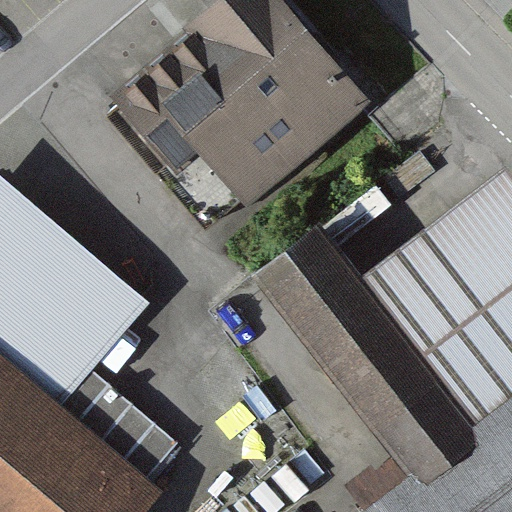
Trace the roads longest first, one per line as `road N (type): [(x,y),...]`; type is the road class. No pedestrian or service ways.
road 1 (residential): [(112,0),(0,94)]
road 2 (tertiary): [(511,97),(415,0)]
